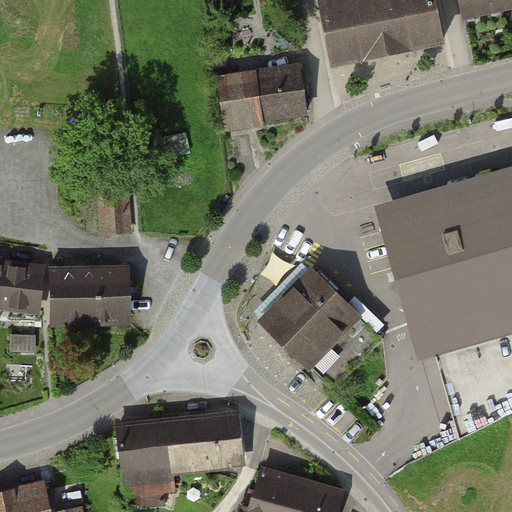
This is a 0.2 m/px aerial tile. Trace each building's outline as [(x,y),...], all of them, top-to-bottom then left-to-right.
[(336,0),(322,3),(334,63),(443,41),(434,0),(336,0)] [(511,0),(465,0),(468,18),(511,10),(511,0)] [(226,80),(232,127),(313,117),(307,69),(226,80)] [(511,170),(384,204),(426,360),(511,336),(511,170)] [(127,185),(102,186),(105,233),(129,231),(127,185)] [(0,303),(41,309),(46,268),(0,262),(0,303)] [(128,270),(59,272),(58,266),(51,267),(53,323),(129,320),(128,270)] [(312,272),(264,321),(283,339),(333,388),(381,339),(312,272)] [(135,426),(118,428),(127,493),(143,491),(145,505),(165,502),(163,489),(175,488),(173,470),(244,462),(237,415),(135,426)] [(332,511),(338,492),(263,471),(257,491),(250,489),(246,506),(243,505),(240,511),(332,511)] [(0,492),(0,511),(82,511),(82,510),(72,511),(57,511),(54,495),(48,496),(45,482),(0,492)]
